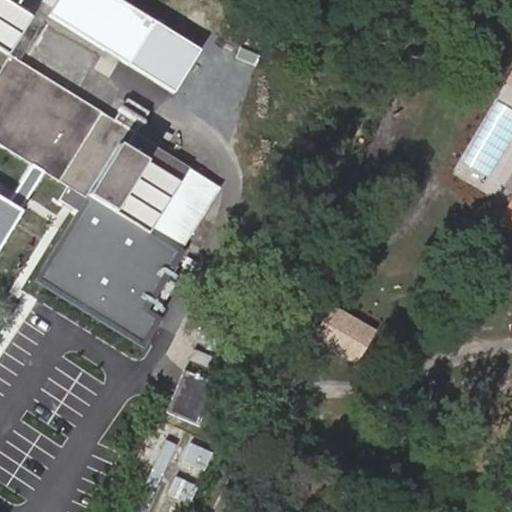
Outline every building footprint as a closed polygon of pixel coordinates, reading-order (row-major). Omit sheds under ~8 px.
[(31,18),(0,0),(0,147),(66,188),(57,203),(76,215),(33,285),(143,352),(162,321),(148,313),(184,253),(180,251),(219,189),(133,135),(146,114),(126,101),(113,121),(18,63),(8,57),(31,18)] [(47,16),(56,0),(41,0),(31,18),(8,57),(18,63),(47,16)] [(128,65),(154,21),(118,0),(56,0),(47,16),(128,65)] [(45,24),(27,59),(66,78),(84,43),(45,24)] [(511,199),(501,218),(511,223),(511,199)] [(306,335),(340,348),(355,311),(321,298),(306,335)] [(255,369),(260,360),(242,352),(238,361),(255,369)] [(171,409),(191,414),(198,385),(178,380),(171,409)] [(150,511),(178,440),(161,434),(131,511),(150,511)]
